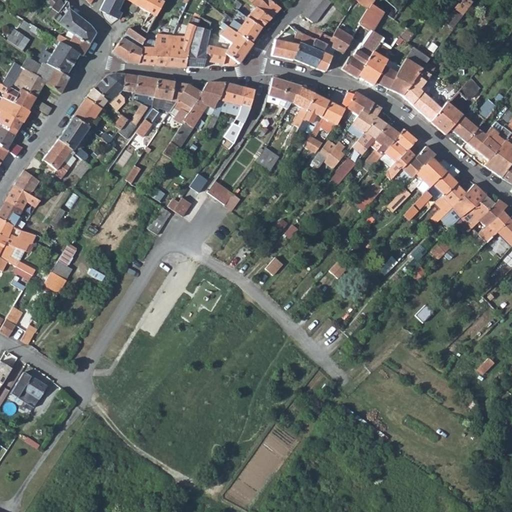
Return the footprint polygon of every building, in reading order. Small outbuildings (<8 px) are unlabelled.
[(46,0),(45,0),(44,3),(51,9),(45,17),(51,22),(52,20),(62,7),(58,0),(55,0),(52,4),(46,0)] [(104,0),(99,10),(99,11),(116,22),(120,16),(116,14),(120,7),(123,3),(118,0),(104,0)] [(136,0),(133,5),(129,13),(134,15),(138,8),(149,14),(140,30),(147,34),(164,0),(136,0)] [(239,0),(254,10),(269,20),(280,9),(268,0),(263,0),(262,2),(260,0),(239,0)] [(324,0),(314,0),(302,16),(314,26),(331,4),(324,0)] [(351,0),(355,2),(362,7),(367,11),(370,5),(371,3),(367,0),(366,0),(351,0)] [(467,0),(463,0),(456,10),(463,16),(469,7),(471,4),(467,0)] [(62,7),(52,20),(68,30),(72,33),(88,44),(94,35),(88,27),(69,11),(68,4),(65,2),(62,7)] [(233,3),(230,8),(236,12),(240,7),(233,3)] [(382,13),(370,5),(367,11),(359,26),(364,29),(366,26),(370,25),(374,27),(382,13)] [(254,10),(246,19),(260,29),(269,20),(254,10)] [(220,25),(224,28),(250,45),(260,29),(246,19),(236,12),(228,23),(224,20),(220,25)] [(480,17),(475,24),(482,30),(487,24),(480,17)] [(43,39),(45,34),(32,26),(30,29),(32,31),(31,32),(43,39)] [(289,27),(277,39),(286,41),(289,34),(293,30),(289,27)] [(207,47),(204,62),(229,66),(233,66),(235,65),(237,66),(240,63),(252,46),(250,45),(224,28),(218,38),(232,43),(229,48),(207,47)] [(171,37),(166,66),(185,68),(185,67),(191,39),(193,33),(195,30),(188,29),(185,38),(171,37)] [(12,30),(4,41),(14,48),(21,37),(12,30)] [(68,30),(63,38),(67,41),(72,33),(68,30)] [(126,30),(123,35),(143,47),(144,41),(126,30)] [(320,57),(315,70),(324,73),(335,51),(342,54),(351,40),(336,31),(330,40),(325,47),(320,57)] [(287,45),(284,59),(293,61),(294,61),(302,36),(296,32),(290,46),(287,45)] [(58,35),(54,40),(79,54),(82,57),(89,45),(88,44),(72,33),(67,41),(63,38),(58,35)] [(191,39),(185,67),(203,68),(204,62),(207,47),(208,38),(193,33),(191,39)] [(350,58),(348,57),(341,70),(357,80),(358,79),(372,54),(378,45),(381,40),(370,33),(361,45),(360,44),(350,58)] [(123,35),(120,39),(141,52),(142,49),(143,47),(123,35)] [(302,36),(294,61),(315,70),(320,57),(325,47),(330,40),(320,35),(316,43),(302,36)] [(141,52),(139,62),(166,66),(171,37),(156,36),(153,50),(142,49),(141,52)] [(141,52),(120,39),(110,54),(126,60),(139,62),(141,52)] [(54,71),(65,76),(79,54),(54,40),(52,45),(55,47),(50,55),(44,52),(38,61),(44,65),(54,71)] [(273,42),(271,57),(284,59),(287,45),(273,42)] [(412,49),(404,62),(421,72),(427,63),(429,62),(415,51),(412,49)] [(372,54),(358,79),(372,87),(374,84),(387,91),(396,76),(382,69),(385,64),(372,54)] [(26,59),(21,67),(45,82),(47,83),(54,71),(44,65),(41,64),(40,66),(36,64),(26,59)] [(396,76),(387,91),(402,98),(421,72),(404,62),(396,76)] [(421,72),(402,98),(419,113),(433,93),(431,91),(425,98),(418,92),(430,77),(429,76),(435,68),(427,63),(421,72)] [(21,67),(10,89),(19,94),(21,90),(36,99),(41,89),(45,82),(21,67)] [(47,83),(45,87),(59,95),(69,78),(65,76),(54,71),(47,83)] [(432,82),(438,87),(446,77),(439,72),(432,82)] [(105,77),(92,90),(106,103),(108,105),(117,95),(122,90),(133,93),(134,93),(137,78),(119,75),(112,75),(105,77)] [(134,93),(134,96),(138,97),(153,99),(156,81),(137,78),(134,93)] [(151,109),(145,118),(152,121),(157,114),(156,114),(156,111),(161,111),(164,101),(175,103),(176,101),(186,86),(156,81),(153,99),(151,108),(151,109)] [(271,81),(267,96),(290,103),(296,88),(288,85),(271,81)] [(8,89),(0,83),(0,91),(6,94),(2,99),(29,111),(36,99),(21,90),(19,94),(10,89),(9,88),(8,89)] [(178,127),(162,153),(172,160),(206,107),(213,110),(223,85),(205,84),(199,94),(189,110),(185,115),(178,127)] [(201,129),(198,134),(206,139),(209,135),(216,122),(220,112),(224,103),(229,104),(234,87),(223,85),(213,110),(201,129)] [(456,92),(431,124),(445,136),(449,130),(460,116),(454,111),(472,93),(463,85),(456,92)] [(186,86),(176,101),(189,110),(199,94),(186,86)] [(234,87),(229,104),(235,106),(240,107),(246,89),(234,87)] [(298,127),(313,95),(296,88),(290,103),(301,108),(293,125),(298,127)] [(433,93),(419,113),(431,124),(456,92),(451,88),(443,98),(435,91),(433,93)] [(246,89),(240,107),(249,108),(252,92),(253,90),(246,89)] [(92,90),(86,99),(100,110),(106,103),(92,90)] [(353,95),(345,108),(350,111),(354,113),(364,98),(354,92),(353,95)] [(329,133),(333,126),(335,127),(340,117),(345,108),(353,95),(347,93),(339,107),(327,101),(319,116),(315,125),(303,146),(312,151),(318,142),(313,140),(318,131),(323,129),(329,133)] [(117,95),(108,105),(113,110),(122,100),(117,95)] [(313,95),(298,127),(295,134),(301,137),(309,122),(312,123),(316,114),(319,116),(327,101),(313,95)] [(495,100),(498,103),(503,98),(499,95),(495,100)] [(138,97),(137,102),(141,104),(149,108),(151,108),(153,99),(138,97)] [(364,98),(354,113),(358,116),(360,112),(366,116),(373,104),(364,98)] [(0,111),(22,124),(30,112),(30,111),(29,111),(2,99),(0,102),(0,111)] [(86,99),(73,119),(87,130),(95,136),(99,131),(91,125),(97,116),(100,110),(86,99)] [(189,110),(176,101),(175,103),(172,107),(178,111),(185,115),(189,110)] [(41,102),(37,109),(49,116),(52,109),(41,102)] [(460,116),(449,130),(466,143),(477,129),(494,108),(486,102),(478,111),(481,114),(478,117),(477,117),(471,124),(461,116),(460,116)] [(229,107),(229,104),(224,103),(220,112),(226,113),(229,107)] [(141,104),(139,106),(140,107),(145,112),(149,108),(141,104)] [(237,116),(240,107),(235,106),(229,104),(229,107),(226,113),(233,115),(237,116)] [(358,116),(350,126),(361,135),(363,133),(375,118),(381,109),(373,104),(366,116),(360,112),(358,116)] [(140,107),(134,115),(139,120),(145,112),(140,107)] [(240,107),(237,116),(234,120),(239,122),(237,126),(232,124),(223,137),(233,144),(245,118),(249,108),(240,107)] [(345,108),(340,117),(345,119),(350,111),(345,108)] [(0,127),(15,137),(22,124),(0,111),(0,127)] [(171,123),(178,127),(185,115),(178,111),(171,123)] [(119,115),(110,126),(117,132),(125,122),(119,115)] [(361,135),(350,149),(361,158),(367,151),(374,142),(386,125),(375,118),(363,133),(361,135)] [(73,119),(58,141),(78,156),(82,159),(86,154),(76,147),(87,130),(73,119)] [(143,120),(135,133),(142,138),(151,125),(143,120)] [(477,129),(466,143),(488,160),(503,141),(511,130),(511,120),(504,131),(501,129),(494,123),(484,136),(477,129)] [(125,122),(117,132),(125,138),(133,129),(125,122)] [(386,125),(374,142),(385,150),(399,134),(386,125)] [(0,146),(8,151),(16,156),(21,149),(11,143),(15,137),(0,127),(0,146)] [(385,150),(383,154),(376,161),(389,168),(407,150),(416,141),(402,130),(399,134),(385,150)] [(102,136),(99,140),(101,141),(107,146),(109,143),(110,142),(102,136)] [(46,155),(41,161),(57,172),(59,173),(57,175),(63,179),(78,156),(58,141),(56,142),(46,155)] [(101,141),(86,162),(91,166),(97,158),(107,146),(101,141)] [(488,160),(484,166),(492,172),(509,146),(503,141),(488,160)] [(318,142),(312,151),(315,153),(321,144),(318,142)] [(334,147),(325,161),(334,168),(345,155),(341,152),(344,147),(338,142),(334,147)] [(107,146),(97,158),(105,164),(118,150),(109,143),(107,146)] [(328,143),(317,157),(324,162),(325,161),(334,147),(331,145),(328,143)] [(511,148),(509,146),(492,172),(501,178),(511,161),(511,148)] [(389,168),(383,175),(390,180),(399,169),(410,179),(431,159),(435,156),(425,147),(414,158),(407,150),(389,168)] [(263,148),(255,163),(269,171),(278,157),(263,148)] [(362,168),(367,172),(376,161),(383,154),(377,149),(362,168)] [(317,157),(312,164),(319,168),(324,162),(317,157)] [(82,159),(73,172),(82,178),(91,166),(86,162),(82,159)] [(421,182),(429,188),(432,185),(435,182),(450,166),(443,160),(438,166),(431,159),(410,179),(408,181),(416,188),(421,182)] [(511,161),(501,178),(511,184),(511,161)] [(331,181),(336,186),(353,167),(348,162),(344,166),(334,177),(331,181)] [(133,182),(140,167),(134,165),(127,179),(133,182)] [(435,182),(432,185),(444,196),(455,184),(451,179),(458,172),(450,166),(435,182)] [(23,171),(13,186),(30,195),(39,181),(23,171)] [(207,191),(224,205),(233,194),(215,180),(209,189),(207,191)] [(443,198),(441,197),(434,203),(440,209),(431,218),(436,223),(451,208),(465,193),(455,184),(444,196),(443,198)] [(485,196),(473,184),(465,193),(451,208),(460,218),(472,206),(473,207),(485,197),(485,196)] [(354,204),(362,211),(382,190),(376,185),(373,187),(371,185),(354,204)] [(13,186),(5,200),(22,209),(26,202),(36,207),(40,201),(30,195),(13,186)] [(409,194),(403,188),(386,207),(392,213),(409,194)] [(426,191),(403,216),(408,220),(431,196),(426,191)] [(224,205),(223,206),(230,211),(239,199),(233,194),(224,205)] [(460,218),(455,223),(466,234),(472,229),(479,222),(494,205),(485,197),(473,207),(472,206),(460,218)] [(181,198),(172,211),(182,217),(189,204),(181,198)] [(5,200),(0,208),(0,220),(14,227),(13,229),(20,229),(21,229),(27,220),(19,215),(22,209),(5,200)] [(494,205),(479,222),(485,227),(502,212),(506,206),(497,200),(494,205)] [(60,209),(52,221),(57,224),(65,212),(60,209)] [(169,214),(162,210),(156,219),(153,217),(146,229),(156,235),(169,214)] [(485,227),(477,235),(487,243),(496,233),(508,219),(502,212),(485,227)] [(511,222),(508,219),(496,233),(510,246),(511,244),(511,222)] [(0,220),(0,233),(8,238),(5,243),(19,249),(23,239),(17,236),(20,229),(13,229),(14,227),(0,220)] [(36,235),(21,229),(20,229),(17,236),(23,239),(19,249),(25,252),(29,245),(32,243),(36,235)] [(0,233),(0,257),(7,261),(10,257),(0,251),(5,243),(8,238),(0,233)] [(444,240),(431,252),(439,259),(451,247),(444,240)] [(420,245),(410,255),(417,262),(427,251),(420,245)] [(386,274),(397,260),(391,256),(381,270),(386,274)] [(273,259),(263,270),(271,277),(281,266),(273,259)] [(337,260),(326,271),(335,279),(346,267),(337,260)] [(23,264),(20,269),(32,275),(34,270),(23,264)] [(50,271),(42,284),(58,292),(65,280),(50,271)] [(14,326),(5,321),(0,328),(0,333),(8,338),(14,326)] [(26,331),(20,341),(26,344),(32,335),(26,331)] [(488,358),(475,371),(482,375),(493,363),(488,358)] [(0,361),(0,386),(11,368),(0,361)] [(35,405),(46,386),(30,377),(23,373),(10,395),(23,402),(24,399),(35,405)] [(173,423),(162,438),(172,445),(182,430),(173,423)]
